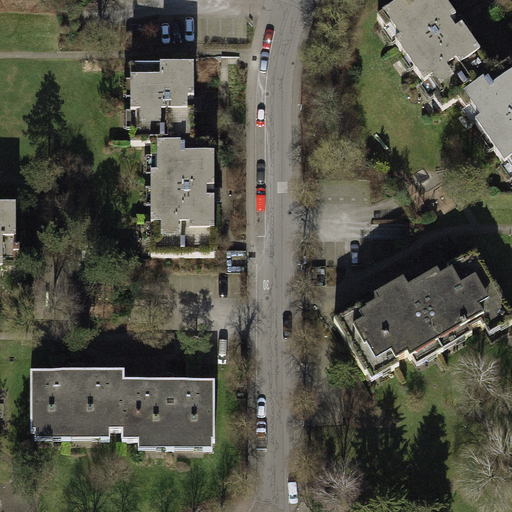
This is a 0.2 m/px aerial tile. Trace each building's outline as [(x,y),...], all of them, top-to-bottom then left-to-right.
[(456,17),(444,0),(402,0),(377,18),(444,111),(459,100),(511,174),(511,62),(511,61),(496,71),(464,25),(457,30),(450,21),(456,17)] [(193,65),(129,65),(130,147),(149,146),(150,258),(215,258),(214,143),(194,143),(193,65)] [(0,270),(15,271),(15,206),(0,205),(0,270)] [(403,284),(335,323),(365,376),(368,375),(372,383),(400,367),(397,363),(408,357),(410,361),(412,360),(417,368),(473,336),(469,328),(482,321),(491,337),(511,325),(511,312),(477,252),(408,292),(403,284)] [(124,373),(29,374),(30,434),(34,434),(34,442),(109,442),(109,433),(121,433),(121,444),(137,444),(137,453),(213,452),(213,444),(215,444),(215,383),(124,384),(124,373)]
